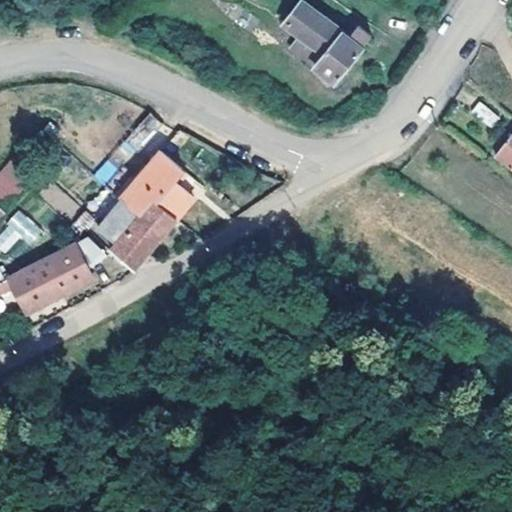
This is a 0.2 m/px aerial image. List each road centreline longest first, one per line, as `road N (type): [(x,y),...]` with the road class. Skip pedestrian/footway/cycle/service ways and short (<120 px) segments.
road 1 (residential): [(0,365),(334,167)]
road 2 (residential): [(0,62),(42,55),(109,63),(334,167)]
road 3 (track): [(187,405),(295,429),(511,511)]
road 4 (track): [(154,511),(165,454),(211,340),(221,239)]
road 5 (residential): [(334,167),(393,128),(484,0)]
